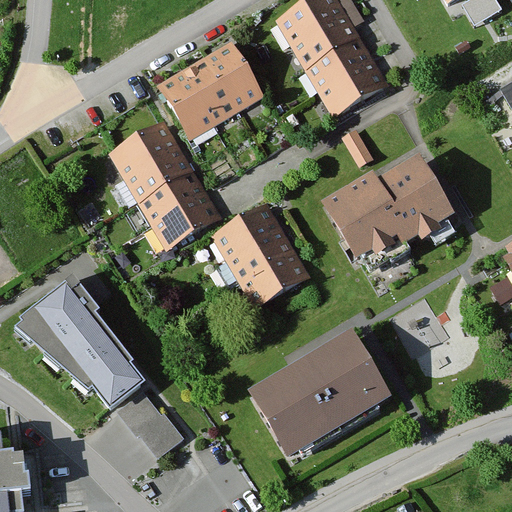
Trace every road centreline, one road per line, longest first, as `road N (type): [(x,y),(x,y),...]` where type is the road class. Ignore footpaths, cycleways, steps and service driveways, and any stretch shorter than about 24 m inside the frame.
road 1 (residential): [(226,193),(402,97),(411,81),(408,62),(374,0)]
road 2 (residential): [(233,0),(3,146)]
road 3 (unclassified): [(327,511),(511,427)]
road 4 (residential): [(0,388),(140,511)]
road 5 (residential): [(40,0),(3,146)]
